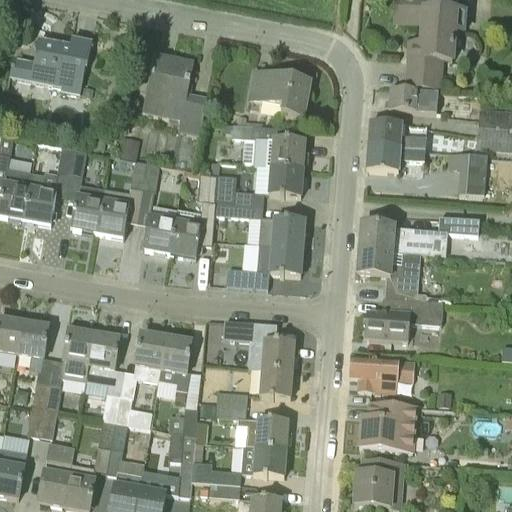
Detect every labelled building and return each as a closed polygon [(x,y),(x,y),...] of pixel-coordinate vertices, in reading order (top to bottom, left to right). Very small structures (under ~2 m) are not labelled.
[(409,63),(406,91),(438,92),(440,65),(450,66),(452,38),(461,38),(463,20),(436,18),(438,3),(397,0),(394,28),(422,30),(421,50),(414,49),(413,63),(408,62),(408,63),(409,63)] [(69,52),(38,46),(34,70),(17,67),(16,73),(13,72),(10,84),(60,94),(60,97),(82,101),(92,47),(90,47),(90,48),(72,44),(72,43),(71,43),(69,52)] [(186,101),(193,67),(153,59),(143,119),(180,127),(179,137),(200,141),(206,105),(186,101)] [(309,90),(254,79),(249,105),(282,111),(280,121),(303,125),(309,90)] [(390,94),(388,115),(436,118),(438,98),(390,94)] [(511,116),(479,114),(476,151),(511,153),(511,116)] [(367,153),(422,157),(423,146),(398,144),(399,131),(369,128),(367,153)] [(231,143),(273,147),(271,173),(303,176),(305,148),(281,146),(282,135),(233,130),(231,143)] [(0,221),(25,226),(34,180),(7,175),(13,143),(2,141),(0,150),(0,193),(2,193),(0,204),(0,221)] [(71,182),(76,156),(61,153),(56,179),(71,182)] [(367,153),(365,176),(396,179),(397,166),(421,168),(422,157),(367,153)] [(76,156),(71,182),(82,184),(86,158),(76,156)] [(487,162),(449,159),(448,173),(460,174),(459,199),(484,201),(487,162)] [(142,196),(148,169),(134,167),(129,195),(142,196)] [(148,169),(142,196),(155,198),(159,171),(148,169)] [(303,176),(271,173),(269,200),(301,203),(303,176)] [(215,221),(216,209),(219,181),(199,179),(196,208),(201,209),(200,223),(176,220),(174,228),(175,229),(169,260),(195,264),(195,265),(196,265),(198,251),(210,252),(213,220),(215,221)] [(56,200),(55,199),(41,197),(44,181),(34,180),(25,226),(49,230),(49,231),(50,231),(56,200)] [(235,183),(219,181),(216,209),(263,212),(263,199),(235,197),(235,183)] [(97,239),(102,208),(76,203),(70,235),(71,235),(71,234),(97,239)] [(123,244),(124,244),(129,213),(102,208),(97,239),(123,243),(123,244)] [(302,256),(305,227),(262,224),(263,212),(216,209),(215,221),(260,224),(258,252),(302,256)] [(143,255),(169,260),(175,229),(174,228),(148,224),(142,256),(143,256),(143,255)] [(478,242),(479,227),(439,224),(438,239),(478,242)] [(360,231),(358,256),(393,259),(429,261),(431,237),(360,231)] [(255,277),(227,274),(226,288),(256,290),(257,278),(279,280),(279,282),(283,282),(283,281),(300,282),(302,256),(258,252),(255,277)] [(358,256),(357,275),(357,280),(389,283),(387,306),(425,308),(425,307),(426,300),(417,299),(418,283),(403,281),(403,272),(392,271),(393,259),(358,256)] [(366,318),(364,344),(407,346),(408,328),(441,331),(442,308),(425,307),(425,308),(387,306),(381,305),(381,319),(366,318)] [(0,355),(18,359),(23,328),(0,324),(0,355)] [(47,332),(23,328),(18,359),(31,361),(28,376),(41,378),(43,364),(48,332),(47,332)] [(275,346),(276,332),(225,329),(223,344),(264,347),(274,348),(274,346),(275,346)] [(89,372),(94,340),(68,336),(60,384),(86,389),(89,372)] [(160,376),(165,343),(140,339),(135,371),(136,372),(134,384),(145,386),(147,374),(160,376)] [(114,377),(119,344),(118,344),(94,340),(89,372),(114,377)] [(190,347),(165,343),(160,376),(158,388),(159,386),(176,389),(175,395),(187,397),(188,397),(191,379),(186,378),(191,347),(190,347)] [(262,374),(292,376),(295,349),(278,348),(278,346),(275,346),(274,346),(274,348),(264,347),(262,374)] [(413,380),(414,368),(351,364),(349,384),(358,384),(357,397),(395,399),(396,387),(398,388),(398,385),(397,385),(397,379),(413,380)] [(290,404),(292,376),(262,374),(260,402),(290,404)] [(31,415),(43,417),(48,390),(36,388),(31,415)] [(43,417),(56,419),(61,392),(48,390),(43,417)] [(216,408),(246,410),(247,400),(217,397),(216,408)] [(101,427),(113,429),(118,403),(106,401),(101,427)] [(127,432),(149,436),(152,419),(144,418),(143,424),(128,421),(131,405),(118,403),(113,429),(127,432)] [(245,424),(246,410),(216,408),(214,423),(236,424),(236,431),(246,432),(244,452),(256,453),(286,455),(288,428),(245,424)] [(359,454),(413,458),(417,413),(369,409),(368,425),(361,424),(359,454)] [(195,441),(196,413),(184,413),(183,430),(182,440),(195,441)] [(39,443),(43,417),(31,415),(27,441),(39,443)] [(52,445),(56,419),(43,417),(39,443),(52,445)] [(105,479),(113,429),(101,427),(93,477),(105,479)] [(135,511),(141,482),(119,478),(127,432),(113,429),(105,479),(116,481),(110,511),(135,511)] [(174,439),(182,440),(183,430),(174,430),(174,439)] [(195,441),(182,440),(174,439),(170,439),(168,467),(180,468),(178,489),(178,501),(190,503),(191,488),(193,488),(194,468),(196,448),(195,448),(195,441)] [(286,455),(256,453),(254,481),(284,483),(286,455)] [(1,454),(0,457),(0,501),(18,505),(27,459),(1,454)] [(71,470),(46,465),(38,509),(39,509),(57,511),(63,511),(69,482),(71,470)] [(398,511),(402,469),(363,465),(362,479),(357,479),(354,511),(376,511),(398,511)] [(212,470),(194,468),(193,488),(209,489),(240,491),(240,478),(212,476),(212,470)] [(89,511),(94,487),(69,482),(63,511),(89,511)] [(162,511),(165,499),(178,501),(178,489),(141,482),(135,511),(162,511)] [(239,504),(240,491),(209,489),(208,501),(239,504)]
